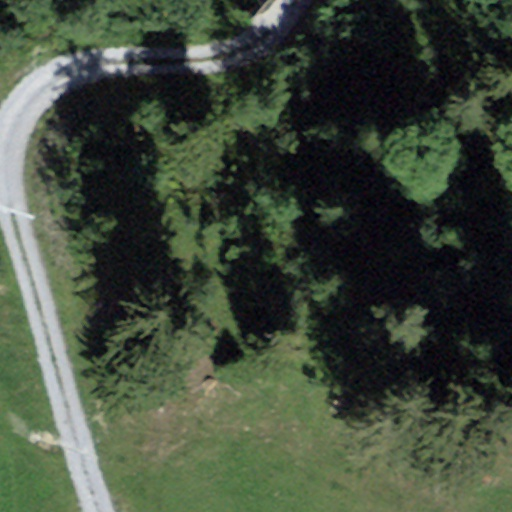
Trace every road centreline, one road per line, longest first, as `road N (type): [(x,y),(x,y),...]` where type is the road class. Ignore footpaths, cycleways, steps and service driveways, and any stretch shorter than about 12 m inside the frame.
road 1 (track): [(0,153),(3,122),(59,80),(206,59),(285,13),(291,0)]
road 2 (track): [(95,511),(0,196)]
